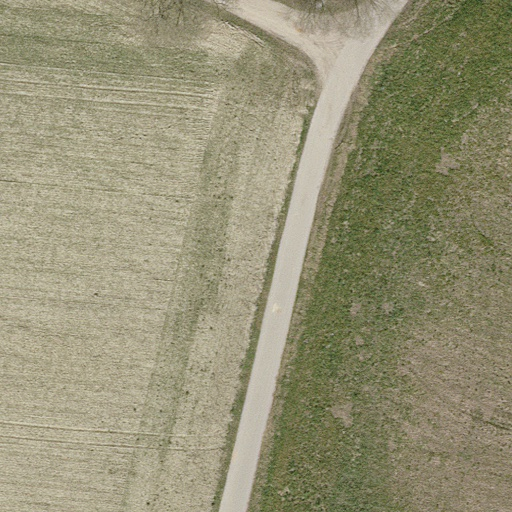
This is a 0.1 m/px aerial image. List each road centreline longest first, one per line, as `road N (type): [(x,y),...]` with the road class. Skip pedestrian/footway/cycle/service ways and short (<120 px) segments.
road 1 (track): [(237,511),(345,59)]
road 2 (track): [(226,0),(345,59)]
